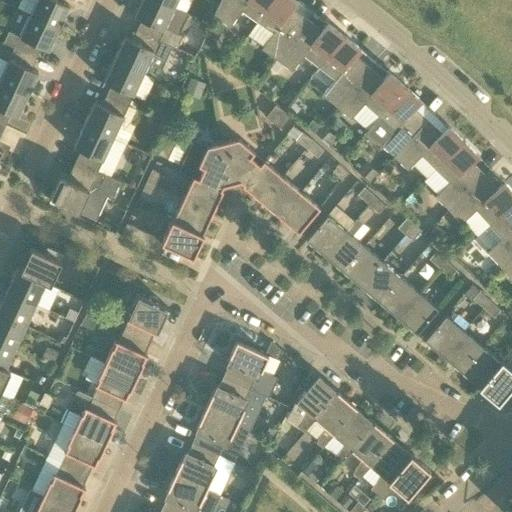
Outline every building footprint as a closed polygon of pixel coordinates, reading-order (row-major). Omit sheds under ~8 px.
[(63,3),(64,0),(36,0),(30,15),(60,29),(70,7),(63,3)] [(165,28),(175,8),(156,0),(142,0),(134,17),(142,20),(137,31),(159,41),(177,49),(183,36),(165,28)] [(156,0),(175,8),(178,0),(156,0)] [(221,0),(214,17),(230,28),(242,12),(257,23),(273,0),(221,0)] [(277,61),(307,20),(292,9),(298,2),(295,0),(273,0),(257,23),(273,34),(262,50),(277,61)] [(49,51),(60,29),(30,15),(20,37),(9,32),(3,43),(14,48),(37,59),(42,48),(49,51)] [(320,68),(344,37),(328,24),(322,31),(307,20),(277,61),(292,72),(304,56),(320,68)] [(144,74),(159,41),(137,31),(132,41),(125,37),(114,60),(144,74)] [(370,68),(369,68),(355,57),(361,50),(344,37),(320,68),(335,80),(322,96),(337,108),(370,68)] [(32,70),(37,59),(14,48),(0,79),(0,82),(28,96),(39,73),(32,70)] [(129,106),(144,74),(114,60),(104,82),(111,85),(107,96),(129,106)] [(379,118),(406,87),(390,74),(384,80),(370,68),(337,108),(351,120),(365,105),(379,118)] [(186,90),(201,97),(206,84),(191,78),(186,90)] [(18,118),(28,96),(0,82),(0,122),(6,125),(11,114),(18,118)] [(395,158),(429,121),(415,108),(421,101),(406,87),(379,118),(394,130),(381,145),(395,158)] [(114,139),(129,106),(107,96),(102,106),(94,103),(84,125),(114,139)] [(282,130),(292,117),(276,105),(266,118),(282,130)] [(436,170),(464,141),(449,127),(442,133),(429,121),(395,158),(408,171),(422,156),(436,170)] [(99,171),(114,139),(84,125),(74,147),(81,151),(76,161),(99,171)] [(308,150),(315,142),(313,141),(302,132),(296,140),(307,149),(308,150)] [(154,153),(168,160),(177,141),(162,135),(154,153)] [(243,186),(265,161),(264,161),(263,161),(254,153),(255,153),(239,139),(223,143),(232,185),(240,183),(241,182),(244,185),(243,186)] [(179,171),(193,178),(223,192),(223,191),(222,190),(223,187),(225,187),(232,185),(223,143),(208,147),(193,140),(179,171)] [(449,211),(485,176),(472,163),(479,156),(464,141),(436,170),(449,184),(436,198),(449,211)] [(317,158),(324,150),(315,142),(308,150),(317,158)] [(106,175),(99,171),(76,161),(67,180),(57,176),(52,185),(55,187),(49,200),(79,214),(79,213),(96,221),(108,194),(114,197),(121,182),(106,175)] [(262,202),(283,177),(265,161),(243,186),(262,202)] [(343,181),(349,174),(339,164),(333,172),(343,181)] [(146,183),(156,187),(161,174),(152,170),(146,183)] [(489,225),(511,204),(511,190),(505,183),(498,189),(485,176),(449,211),(462,225),(476,211),(489,225)] [(280,218),(301,193),(283,177),(262,202),(280,218)] [(213,213),(223,192),(193,178),(183,200),(213,213)] [(150,199),(156,187),(146,183),(141,195),(150,199)] [(368,204),(375,197),(365,187),(358,195),(368,204)] [(280,218),(299,233),(320,208),(301,193),(280,218)] [(375,197),(368,204),(379,213),(385,206),(375,197)] [(203,234),(213,213),(183,200),(173,220),(172,220),(172,221),(204,236),(204,235),(203,234)] [(500,267),(511,256),(511,204),(489,225),(502,240),(488,253),(500,267)] [(326,256),(347,231),(328,215),(307,240),(326,256)] [(407,236),(415,225),(407,218),(398,228),(407,236)] [(193,258),(204,236),(172,221),(163,240),(127,224),(121,237),(161,256),(166,245),(193,258)] [(415,225),(407,236),(412,241),(422,231),(415,225)] [(344,271),(365,246),(347,231),(326,256),(344,271)] [(362,287),(383,262),(365,246),(344,271),(362,287)] [(32,249),(21,271),(46,283),(51,285),(61,263),(64,255),(47,248),(44,255),(32,249)] [(440,269),(446,261),(436,252),(429,259),(440,269)] [(511,256),(500,267),(511,281),(511,256)] [(446,261),(440,269),(450,278),(457,271),(446,261)] [(380,302),(401,277),(383,262),(362,287),(380,302)] [(36,305),(46,283),(21,271),(17,269),(7,291),(36,305)] [(398,318),(420,293),(401,277),(380,302),(398,318)] [(0,314),(26,327),(36,305),(7,291),(0,305),(0,314)] [(483,309),(490,301),(480,292),(473,299),(483,309)] [(420,293),(398,318),(417,334),(438,309),(420,293)] [(129,320),(124,331),(150,343),(155,332),(158,333),(159,332),(157,332),(160,325),(161,326),(169,309),(158,304),(159,302),(157,299),(153,297),(150,297),(148,299),(137,294),(126,318),(129,320)] [(490,301),(483,309),(494,318),(500,310),(490,301)] [(81,325),(96,332),(102,320),(87,313),(81,325)] [(0,340),(16,348),(26,327),(0,314),(0,340)] [(444,356),(465,331),(446,315),(425,340),(444,356)] [(145,354),(150,343),(124,331),(119,342),(116,341),(105,363),(137,378),(148,356),(145,354)] [(462,371),(483,347),(465,331),(444,356),(462,371)] [(0,367),(6,370),(16,348),(0,340),(0,367)] [(262,372),(269,357),(265,355),(237,342),(230,357),(231,358),(227,365),(229,366),(224,377),(250,389),(263,395),(268,397),(277,379),(272,377),(262,372)] [(271,343),(265,355),(269,357),(274,359),(279,349),(271,343)] [(479,388),(502,361),(501,362),(483,347),(462,371),(480,387),(479,388)] [(511,369),(502,361),(479,388),(498,404),(511,387),(511,369)] [(98,387),(93,397),(119,410),(124,399),(127,400),(137,378),(105,363),(95,385),(98,387)] [(0,367),(0,393),(0,394),(10,372),(6,370),(0,367)] [(245,400),(250,389),(224,377),(219,388),(217,387),(214,395),(213,394),(206,409),(238,424),(245,409),(243,408),(247,401),(245,400)] [(305,433),(316,420),(338,393),(338,392),(337,393),(319,377),(297,402),(308,411),(298,427),(305,433)] [(77,390),(68,409),(70,410),(81,415),(74,429),(106,444),(117,422),(114,421),(119,410),(93,397),(77,390)] [(323,449),(335,435),(335,434),(357,408),(338,393),(316,420),(325,428),(316,443),(323,449)] [(341,464),(352,451),(375,424),(374,424),(356,410),(357,409),(357,408),(335,434),(335,435),(345,443),(335,459),(341,464)] [(250,429),(238,424),(206,409),(199,424),(200,424),(196,432),(198,432),(193,443),(219,456),(235,463),(250,429)] [(371,465),(393,439),(375,424),(352,451),(362,459),(353,474),(360,480),(372,466),(371,465)] [(303,433),(294,425),(285,436),(294,444),(303,433)] [(268,428),(265,436),(273,440),(276,432),(268,428)] [(96,467),(106,444),(74,429),(64,452),(67,453),(62,464),(88,476),(93,465),(96,467)] [(394,440),(393,439),(371,465),(372,466),(381,474),(371,490),(377,495),(412,455),(411,455),(410,456),(393,441),(394,440)] [(182,460),(175,475),(207,490),(220,496),(227,482),(214,475),(212,475),(216,467),(214,466),(219,456),(193,443),(188,454),(186,453),(183,461),(182,460)] [(412,455),(377,495),(384,500),(397,489),(407,498),(430,471),(412,455)] [(43,496),(75,511),(82,496),(81,495),(84,489),(85,490),(86,488),(83,487),(88,476),(62,464),(57,475),(54,473),(43,496)] [(167,499),(162,510),(167,511),(193,511),(194,511),(195,511),(199,504),(200,505),(213,511),(220,496),(207,490),(175,475),(168,490),(169,490),(165,498),(167,499)] [(74,511),(75,511),(43,496),(35,511),(74,511)] [(369,511),(358,502),(349,511),(369,511)]
